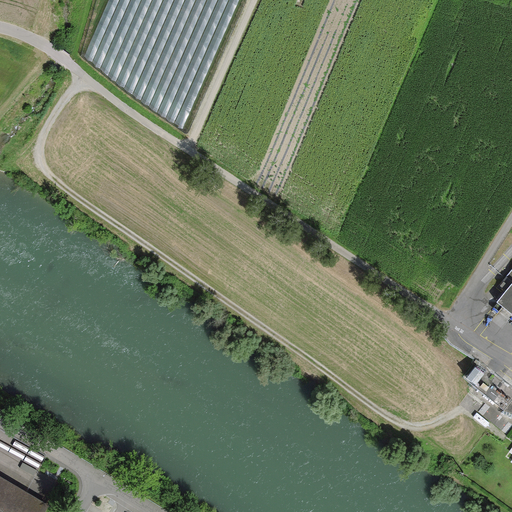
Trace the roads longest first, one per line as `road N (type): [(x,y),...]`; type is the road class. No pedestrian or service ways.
road 1 (track): [(431,310),(46,47)]
road 2 (track): [(255,0),(188,148)]
